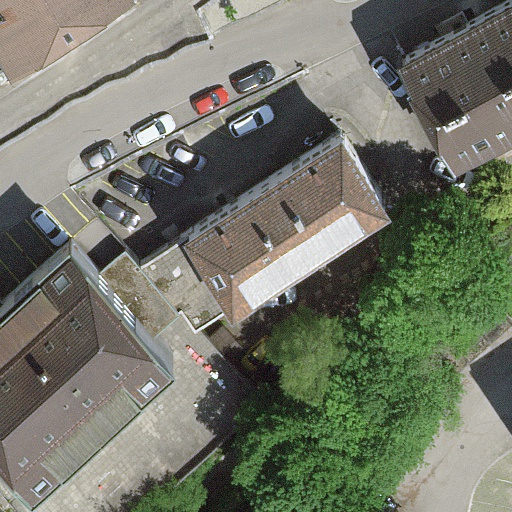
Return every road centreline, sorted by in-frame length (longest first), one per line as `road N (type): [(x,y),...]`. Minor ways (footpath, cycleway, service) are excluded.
road 1 (residential): [(0,182),(186,76),(394,0)]
road 2 (residential): [(0,120),(182,0)]
